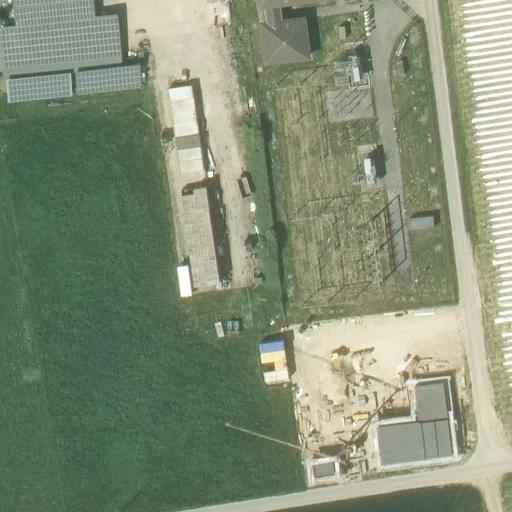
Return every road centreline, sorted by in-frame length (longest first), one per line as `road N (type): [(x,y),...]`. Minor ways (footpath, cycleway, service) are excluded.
road 1 (track): [(485,469),(428,0)]
road 2 (track): [(194,511),(511,465)]
